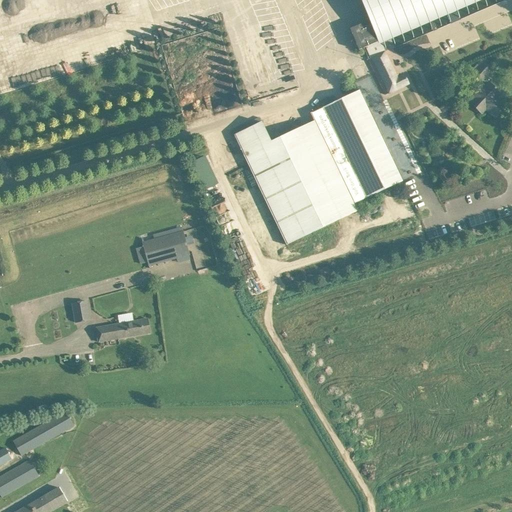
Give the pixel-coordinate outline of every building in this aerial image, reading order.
[(364,0),(372,19),(350,29),(359,50),(365,47),(370,59),(368,60),(374,72),(385,95),(408,83),(404,74),(400,77),(387,50),(385,51),(381,40),(474,0),(364,0)] [(478,86),(492,70),(483,62),(469,77),(478,86)] [(495,118),(502,110),(506,106),(496,97),(500,93),(488,82),(484,87),(483,86),(479,90),(473,97),(474,98),(470,102),(478,110),(481,105),(495,118)] [(234,135),(238,144),(288,246),(359,211),(356,203),(367,198),(367,199),(403,181),(359,90),(323,107),(323,108),(312,113),(315,120),(271,142),(261,122),(234,135)] [(207,155),(192,162),(205,189),(220,182),(207,155)] [(182,232),(143,243),(149,266),(188,255),(182,232)] [(206,256),(208,265),(218,263),(216,254),(206,256)] [(72,304),(76,323),(89,320),(86,301),(72,304)] [(96,328),(98,342),(150,333),(147,319),(96,328)] [(74,426),(65,411),(13,441),(21,456),(74,426)] [(0,464),(11,458),(5,448),(0,450),(0,464)] [(30,460),(1,477),(0,477),(0,495),(1,497),(38,476),(30,460)] [(59,487),(16,511),(48,511),(67,501),(59,487)]
